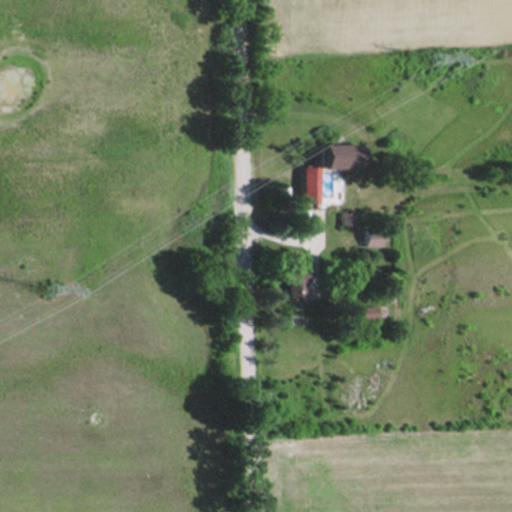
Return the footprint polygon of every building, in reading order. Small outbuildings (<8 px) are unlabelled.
[(318,143),(318,168),(357,167),(356,142),(318,143)] [(315,165),(299,166),(299,202),(316,201),(315,165)] [(363,245),(381,246),(381,232),(364,231),(363,245)] [(284,301),(305,301),(303,251),(291,252),(292,267),(283,267),(284,301)] [(360,319),(377,318),(376,305),(360,305),(360,319)]
